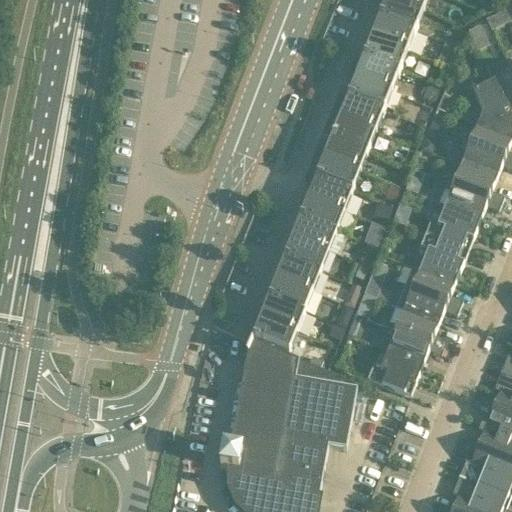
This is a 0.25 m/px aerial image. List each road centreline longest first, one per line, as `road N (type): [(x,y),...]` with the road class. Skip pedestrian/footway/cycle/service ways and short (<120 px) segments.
road 1 (primary): [(75,50),(37,194),(7,370)]
road 2 (primary): [(34,358),(75,50)]
road 3 (primary): [(232,169),(169,364),(152,400),(129,420)]
road 4 (residential): [(295,193),(373,0)]
road 5 (residential): [(511,266),(443,436)]
road 6 (primary): [(297,0),(232,169)]
road 7 (primary): [(7,511),(34,358)]
road 8 (primary): [(21,511),(43,459),(101,441),(129,420)]
road 9 (residential): [(245,326),(295,193)]
road 10 (primary): [(129,420),(60,398),(34,358)]
